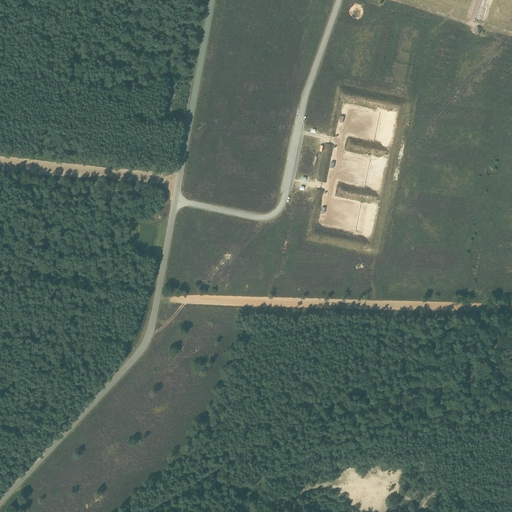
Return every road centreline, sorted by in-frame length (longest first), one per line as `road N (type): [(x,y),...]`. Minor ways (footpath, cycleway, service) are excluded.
road 1 (track): [(157,297),(511,306)]
road 2 (track): [(0,164),(178,182)]
